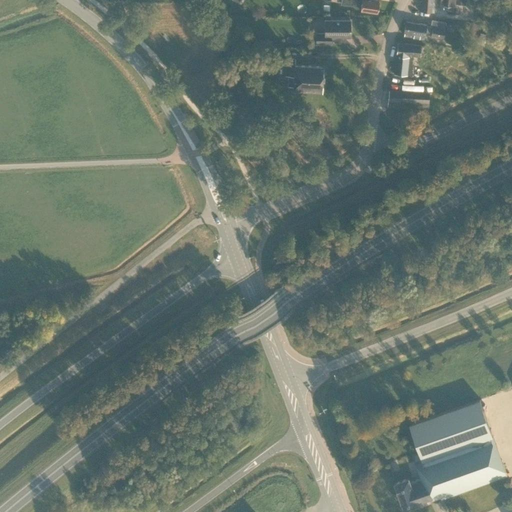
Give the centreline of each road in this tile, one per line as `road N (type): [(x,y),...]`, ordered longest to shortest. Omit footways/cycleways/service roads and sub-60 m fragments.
road 1 (trunk): [(6,511),(244,328),(511,168)]
road 2 (trunk): [(237,253),(0,424)]
road 3 (tertiary): [(226,225),(165,101),(69,0)]
road 4 (trunk): [(287,383),(511,291)]
road 5 (tertiary): [(226,225),(351,172),(369,141)]
road 6 (trunk): [(511,98),(420,140),(369,141)]
road 7 (tertiary): [(369,141),(384,51),(404,0)]
road 8 (trunk): [(188,511),(303,426)]
road 9 (tertiary): [(287,383),(237,253)]
